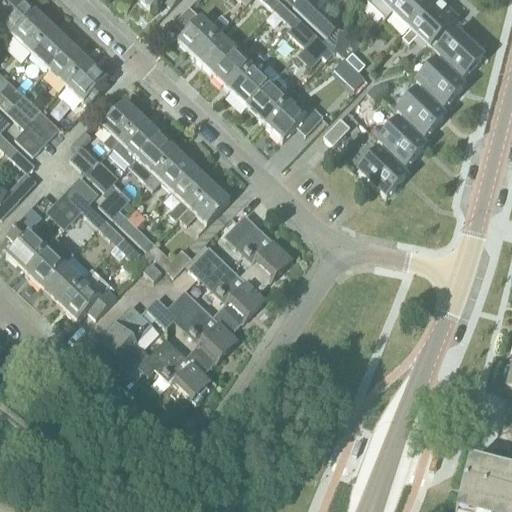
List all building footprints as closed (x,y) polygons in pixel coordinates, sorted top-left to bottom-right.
[(0,0),(0,18),(17,1),(15,0),(0,0)] [(130,0),(148,16),(163,0),(130,0)] [(233,0),(244,10),(254,0),(253,0),(233,0)] [(257,0),(273,15),(280,8),(271,0),(257,0)] [(295,0),(290,0),(285,6),(312,31),(329,13),(320,4),(310,14),(295,0)] [(373,0),(391,17),(406,0),(373,0)] [(409,34),(436,7),(428,0),(406,0),(391,17),(409,34)] [(0,31),(11,42),(34,18),(17,1),(0,18),(0,31)] [(436,44),(455,25),(436,7),(409,34),(428,52),(436,44)] [(288,33),(297,24),(280,8),(273,15),(271,17),(288,33)] [(193,64),(216,40),(199,23),(198,23),(188,14),(173,28),(184,38),(175,47),(193,64)] [(28,58),(51,34),(34,18),(11,42),(28,58)] [(306,49),(314,41),(297,24),(288,33),(306,49)] [(45,75),(69,50),(51,34),(28,58),(45,75)] [(441,63),(462,83),(480,64),(453,38),(442,50),(436,44),(428,52),(440,64),(441,63)] [(344,46),(341,63),(343,65),(360,48),(351,39),(344,46)] [(210,80),(234,56),(216,40),(193,64),(210,80)] [(281,41),(265,60),(280,73),(297,54),(281,41)] [(314,41),(306,49),(324,65),(332,57),(314,41)] [(63,92),(86,67),(69,50),(45,75),(63,92)] [(228,97),(251,72),(234,56),(210,80),(228,97)] [(357,77),(364,70),(352,58),(345,65),(357,77)] [(413,63),(402,74),(408,80),(409,81),(410,81),(414,63),(413,63)] [(462,84),(462,83),(441,63),(440,64),(435,69),(434,67),(415,87),(443,113),(461,94),(455,88),(460,82),(462,84)] [(86,67),(63,92),(81,109),(82,108),(86,112),(97,101),(106,91),(102,87),(104,84),(86,67)] [(245,113),(269,89),(251,72),(228,97),(245,113)] [(355,75),(345,87),(353,94),(363,83),(355,75)] [(373,90),(371,92),(380,101),(386,94),(387,90),(386,86),(373,90)] [(442,114),(443,113),(415,87),(421,93),(416,99),(415,97),(396,116),(424,143),(442,124),(436,118),(441,112),(442,114)] [(263,130),(286,106),(269,89),(245,113),(263,130)] [(371,92),(366,98),(375,106),(380,101),(371,92)] [(0,112),(5,117),(14,108),(0,94),(0,112)] [(117,148),(140,123),(123,106),(99,131),(110,141),(102,149),(109,156),(117,148)] [(286,106),(263,130),(281,147),(295,132),(304,140),(321,122),(312,114),(304,122),(286,106)] [(14,108),(5,117),(22,133),(30,124),(14,108)] [(0,116),(0,134),(1,136),(10,126),(0,116)] [(423,143),(424,143),(396,116),(396,117),(398,119),(392,125),(395,128),(377,146),(405,172),(423,153),(417,147),(422,142),(423,143)] [(31,126),(49,144),(58,134),(39,117),(31,126)] [(135,164),(158,140),(140,123),(117,148),(135,164)] [(331,150),(349,133),(341,125),(323,143),(331,150)] [(40,153),(49,144),(31,126),(22,135),(40,153)] [(87,133),(75,146),(80,151),(81,152),(82,151),(93,139),(87,133)] [(31,162),(40,153),(22,135),(13,144),(31,162)] [(0,152),(10,161),(18,153),(0,136),(0,152)] [(163,144),(158,140),(135,164),(144,173),(136,182),(144,189),(175,156),(171,153),(172,152),(172,150),(166,143),(164,143),(163,144)] [(404,173),(405,172),(377,146),(377,147),(383,153),(378,158),(376,157),(358,177),(385,203),(404,183),(398,177),(403,171),(404,173)] [(18,153),(10,161),(27,178),(35,170),(18,153)] [(86,180),(94,171),(77,154),(69,164),(86,180)] [(169,197),(193,173),(175,156),(144,189),(151,196),(159,188),(169,197)] [(94,171),(86,180),(103,197),(112,188),(94,171)] [(174,227),(177,223),(210,189),(193,173),(169,197),(180,207),(167,220),(174,227)] [(88,209),(89,208),(97,200),(78,182),(69,191),(88,209)] [(210,189),(177,223),(185,231),(194,221),(205,231),(228,206),(210,189)] [(79,218),(81,216),(88,209),(69,191),(61,200),(79,218)] [(46,217),(53,204),(39,197),(25,224),(34,228),(35,226),(57,237),(62,226),(46,217)] [(0,204),(0,223),(17,206),(8,198),(1,206),(0,204)] [(71,226),(79,218),(61,200),(53,209),(71,226)] [(110,224),(118,216),(104,203),(96,211),(110,224)] [(128,241),(136,232),(118,216),(110,224),(128,241)] [(256,301),(257,300),(290,265),(243,221),(223,243),(251,269),(238,283),(237,283),(256,301)] [(114,248),(122,240),(106,224),(98,233),(114,248)] [(21,277),(45,253),(17,226),(5,240),(14,249),(3,260),(21,277)] [(145,257),(153,248),(136,232),(128,241),(145,257)] [(129,245),(122,254),(134,266),(142,258),(132,249),(129,245)] [(153,248),(145,257),(172,283),(191,263),(180,253),(170,264),(153,248)] [(39,294),(62,269),(45,253),(21,277),(39,294)] [(237,283),(238,283),(207,253),(186,275),(223,310),(211,323),(210,324),(229,342),(229,341),(263,306),(257,300),(256,301),(237,283)] [(56,310),(79,285),(62,269),(39,294),(56,310)] [(151,289),(159,281),(149,271),(141,278),(151,289)] [(79,285),(56,310),(74,328),(85,316),(94,325),(115,303),(106,295),(98,303),(79,285)] [(210,324),(211,323),(183,297),(167,313),(166,315),(175,324),(199,348),(184,363),(183,364),(201,382),(202,382),(235,347),(229,341),(229,342),(210,324)] [(166,315),(167,313),(156,303),(144,315),(164,334),(175,324),(166,315)] [(147,362),(131,347),(148,330),(129,312),(96,346),(131,380),(137,374),(146,364),(147,362)] [(201,382),(183,364),(184,363),(163,345),(147,362),(146,364),(172,388),(156,405),(175,422),(208,387),(202,382),(201,382)] [(502,416),(511,418),(511,406),(505,405),(502,416)] [(511,430),(511,418),(502,416),(499,427),(511,430)] [(511,442),(511,430),(499,427),(496,439),(511,442)] [(511,454),(511,442),(496,439),(494,450),(511,454)] [(511,511),(511,473),(509,484),(486,478),(487,472),(467,467),(455,511),(511,511)]
